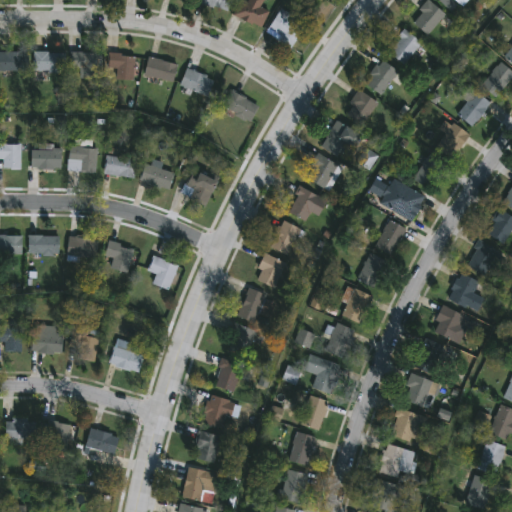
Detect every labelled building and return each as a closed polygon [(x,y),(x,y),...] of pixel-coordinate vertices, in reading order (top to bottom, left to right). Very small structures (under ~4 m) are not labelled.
[(231,0),(226,14),(199,5),(200,0),(231,0)] [(231,18),(241,0),(243,0),(268,14),(257,33),(231,18)] [(445,16),(426,36),(411,22),(420,12),(416,8),(424,0),(427,0),(428,1),(445,16)] [(437,0),(461,0),(459,3),(455,0),(447,9),(437,0)] [(304,29),(285,49),(264,30),(283,10),(304,29)] [(402,65),(387,51),(405,31),(421,45),(402,65)] [(25,72),(0,72),(0,54),(25,54),(25,72)] [(32,72),(32,54),(64,54),(64,72),(32,72)] [(78,79),(78,69),(69,69),(69,54),(94,54),(94,79),(78,79)] [(115,69),(107,69),(107,56),(132,56),(132,81),(115,81),(115,69)] [(174,64),(170,83),(143,77),(147,58),(174,64)] [(397,73),(379,95),(363,82),(382,60),(397,73)] [(500,62),(511,71),(511,75),(494,97),(480,85),(500,62)] [(213,82),(205,98),(178,85),(186,68),(213,82)] [(361,126),(342,113),(358,90),(377,103),(361,126)] [(456,115),(475,92),(490,105),(471,128),(456,115)] [(257,106),(249,123),(222,109),(230,93),(257,106)] [(320,148),(335,121),(361,135),(354,148),(345,143),(337,157),(320,148)] [(0,145),(19,145),(19,169),(1,169),(1,159),(0,159),(0,145)] [(67,171),(68,147),(96,148),(95,172),(67,171)] [(30,169),(30,150),(60,150),(60,169),(30,169)] [(412,179),(430,153),(447,165),(429,191),(412,179)] [(327,191),(304,178),(317,154),(341,167),(327,191)] [(132,179),(102,174),(105,156),(135,161),(132,179)] [(168,191),(138,182),(143,165),(173,173),(168,191)] [(215,182),(203,207),(178,194),(191,170),(215,182)] [(425,197),(411,221),(379,203),(384,194),(379,192),(383,185),(387,188),(393,179),(425,197)] [(511,208),(502,203),(511,185),(511,208)] [(305,221),(286,213),(298,187),(326,199),(318,216),(309,212),(305,221)] [(511,217),(511,233),(510,232),(502,244),(484,232),(499,210),(511,217)] [(288,256),(269,247),(282,220),(301,230),(288,256)] [(375,248),(387,220),(406,228),(393,256),(375,248)] [(0,235),(20,235),(20,255),(0,255),(0,235)] [(58,255),(27,255),(27,235),(58,235),(58,255)] [(66,257),(66,238),(96,238),(96,257),(66,257)] [(134,251),(124,274),(109,267),(112,259),(102,255),(109,240),(134,251)] [(497,251),(483,275),(466,264),(479,241),(497,251)] [(275,288),(253,278),(264,253),(286,263),(275,288)] [(355,274),(373,254),(389,269),(371,289),(355,274)] [(167,291),(150,284),(154,274),(145,271),(151,256),(177,266),(167,291)] [(466,308),(446,299),(459,272),(479,281),(466,308)] [(346,303),(341,301),(348,287),(370,297),(357,324),(340,316),(346,303)] [(236,316),(248,288),(265,295),(253,323),(236,316)] [(470,320),(457,344),(430,330),(442,305),(470,320)] [(322,349),(336,322),(355,331),(341,358),(322,349)] [(89,326),(88,335),(97,336),(94,361),(66,358),(71,324),(89,326)] [(253,328),(248,356),(228,352),(232,324),(253,328)] [(20,352),(3,352),(3,342),(0,342),(0,326),(20,326),(20,352)] [(35,331),(62,335),(59,355),(32,351),(35,331)] [(413,366),(424,338),(446,347),(435,375),(413,366)] [(134,353),(142,355),(137,373),(107,365),(114,340),(136,345),(134,353)] [(311,387),(316,375),(302,370),(308,354),(338,365),(328,393),(311,387)] [(241,363),(236,391),(214,387),(219,359),(241,363)] [(420,408),(401,397),(413,373),(433,384),(420,408)] [(511,401),(501,396),(511,376),(511,401)] [(230,416),(225,415),(220,429),(200,422),(209,394),(234,402),(230,416)] [(299,424),(304,409),(301,408),(306,395),(327,402),(318,430),(299,424)] [(511,409),(511,421),(506,437),(489,430),(500,404),(511,409)] [(425,415),(420,442),(389,437),(394,409),(425,415)] [(6,419),(34,419),(34,442),(6,442),(6,419)] [(73,424),(70,451),(43,448),(45,422),(73,424)] [(113,456),(84,450),(88,429),(118,435),(113,456)] [(193,457),(199,432),(220,437),(213,463),(193,457)] [(287,460),(295,432),(315,437),(307,466),(287,460)] [(477,467),(486,439),(505,445),(496,473),(477,467)] [(409,474),(400,472),(398,478),(377,471),(386,443),(415,453),(409,474)] [(214,487),(203,485),(200,501),(181,497),(188,467),(217,474),(214,487)] [(307,474),(300,504),(279,499),(286,469),(307,474)] [(483,508),(461,502),(468,475),(490,481),(483,508)] [(397,485),(390,511),(369,506),(377,479),(397,485)]
